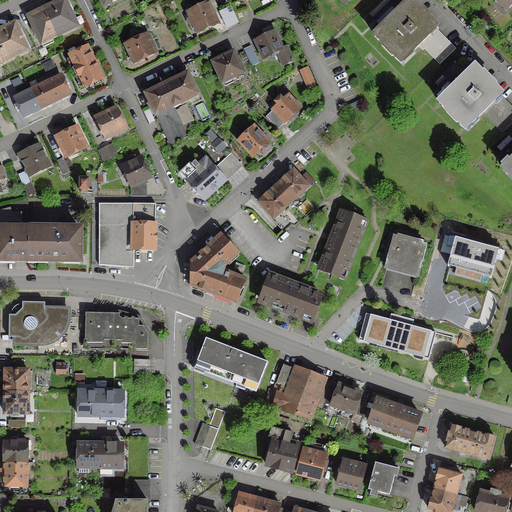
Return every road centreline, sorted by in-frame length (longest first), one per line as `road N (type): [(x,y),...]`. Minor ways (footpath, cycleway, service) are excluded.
road 1 (residential): [(293,0),(330,110),(182,243)]
road 2 (residential): [(174,466),(365,511)]
road 3 (residential): [(293,0),(125,81)]
road 4 (residential): [(125,81),(174,189),(182,243)]
road 5 (residential): [(178,306),(174,466)]
road 6 (secondary): [(0,285),(156,298)]
road 7 (unknown): [(310,223),(266,236),(256,249),(235,327)]
road 8 (secondary): [(310,357),(445,402)]
road 9 (secondary): [(178,306),(310,357)]
road 10 (residential): [(125,81),(0,142)]
road 11 (residential): [(422,305),(367,297),(310,357)]
